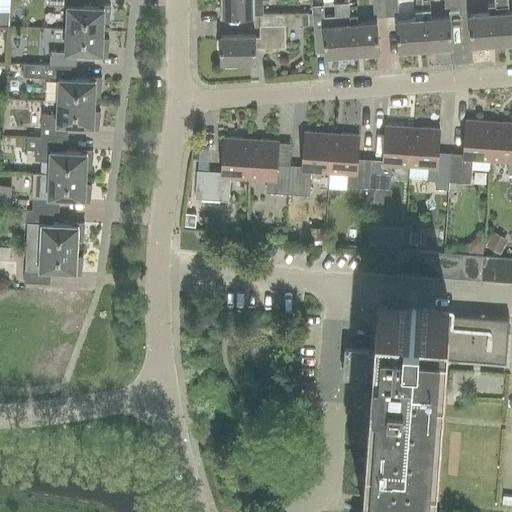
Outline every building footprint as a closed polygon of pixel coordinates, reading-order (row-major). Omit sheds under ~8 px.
[(111,5),(100,4),(100,6),(79,5),(79,0),(49,0),(49,4),(68,5),(67,28),(104,30),(104,21),(109,22),(111,5)] [(220,0),(221,12),(223,12),(223,16),(253,15),(253,14),(260,14),(260,25),(285,25),(309,24),(309,13),(264,13),(263,0),(220,0)] [(387,16),(385,0),(373,0),(375,17),(387,16)] [(398,0),(385,0),(387,16),(399,15),(398,0)] [(460,9),(459,0),(445,0),(446,7),(449,10),(460,9)] [(495,0),(496,4),(499,43),(511,41),(511,10),(509,11),(508,0),(495,0)] [(353,53),(349,7),(349,2),(335,3),(336,24),(326,24),(325,8),(313,9),(316,52),(326,51),(326,55),(353,53)] [(499,43),(496,4),(488,4),(489,12),(470,14),(472,44),(499,43)] [(358,22),(358,14),(357,6),(349,7),(353,53),(380,51),(377,21),(358,22)] [(426,48),(423,9),(415,10),(416,18),(397,19),(399,50),(426,48)] [(431,9),(423,9),(426,48),(453,46),(450,15),(431,16),(431,9)] [(0,24),(10,25),(10,12),(0,11),(0,24)] [(256,61),(255,48),(286,47),(285,25),(260,25),(261,37),(255,37),(255,35),(221,35),(222,61),(256,61)] [(107,55),(109,38),(103,38),(104,30),(67,28),(66,51),(51,50),(50,64),(71,65),(76,65),(77,52),(98,53),(98,55),(107,55)] [(100,94),(102,77),(91,77),(91,79),(71,78),(71,65),(50,64),(25,62),(24,76),(49,77),(49,83),(53,87),(52,100),(58,100),(58,101),(95,102),(96,94),(100,94)] [(99,128),(101,111),(95,111),(95,102),(58,101),(58,114),(42,113),(41,136),(62,138),(68,138),(68,125),(89,126),(89,128),(99,128)] [(491,162),(494,120),(467,119),(465,153),(452,153),(450,183),(472,184),(473,161),(491,162)] [(511,175),(511,121),(494,120),(491,162),(510,163),(509,175),(511,175)] [(410,167),(413,126),(386,124),(384,160),(371,159),(369,189),(391,190),(393,166),(410,167)] [(450,183),(452,153),(439,152),(440,128),(413,126),(410,167),(409,177),(429,178),(428,181),(437,182),(436,190),(449,191),(450,183)] [(330,173),(332,132),(306,131),(303,165),(290,165),(288,194),(310,196),(312,172),(330,173)] [(369,189),(371,159),(358,158),(359,134),(332,132),(330,173),(348,175),(347,187),(369,189)] [(92,167),(93,150),(83,149),(83,151),(62,151),(62,138),(41,136),(28,136),(27,149),(35,149),(35,159),(50,160),(50,173),(87,175),(87,167),(92,167)] [(249,178),(252,138),(225,136),(222,171),(209,170),(207,199),(229,201),(231,177),(249,178)] [(288,194),(290,165),(277,164),(279,140),(252,138),(249,178),(268,180),(267,192),(288,194)] [(90,201),(92,184),(86,183),(87,175),(50,173),(35,172),(33,209),(54,210),(59,211),(60,197),(81,198),(81,200),(90,201)] [(464,200),(464,192),(449,191),(449,199),(464,200)] [(83,239),(85,222),(74,222),(74,224),(53,223),(54,210),(33,209),(28,208),(27,222),(28,222),(27,245),(78,248),(78,239),(83,239)] [(370,245),(380,246),(381,227),(372,226),(370,245)] [(325,227),(311,228),(312,238),(325,238),(325,227)] [(418,242),(419,232),(411,231),(410,241),(418,242)] [(508,243),(493,235),(487,245),(502,254),(508,243)] [(484,254),(485,238),(477,237),(470,243),(470,253),(484,254)] [(81,273),(83,256),(78,256),(78,248),(27,245),(26,268),(25,268),(24,282),(51,283),(51,270),(72,271),(72,273),(81,273)] [(482,279),(484,255),(397,248),(395,272),(482,279)] [(494,280),(496,256),(484,255),(482,279),(494,280)] [(506,281),(508,257),(496,256),(494,280),(506,281)] [(16,290),(16,298),(28,299),(28,291),(16,290)] [(62,292),(62,304),(77,304),(78,292),(62,292)] [(346,346),(343,376),(366,378),(367,367),(376,368),(366,498),(369,498),(368,507),(360,506),(359,511),(429,511),(430,502),(433,503),(442,358),(504,362),(507,318),(447,314),(448,312),(380,307),(377,352),(368,352),(368,348),(346,346)] [(3,330),(0,366),(23,368),(25,332),(3,330)] [(25,332),(23,368),(45,370),(46,358),(58,359),(60,334),(48,333),(25,332)]
